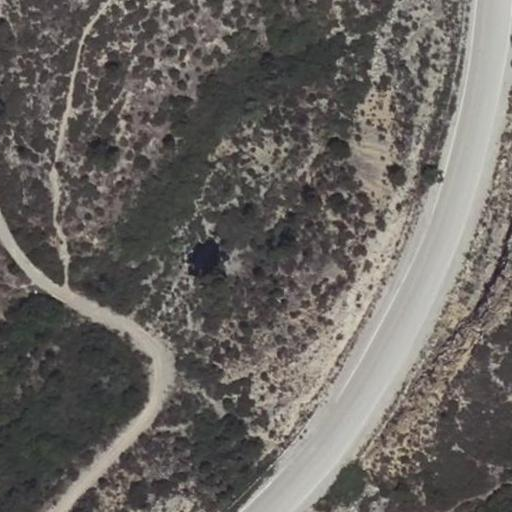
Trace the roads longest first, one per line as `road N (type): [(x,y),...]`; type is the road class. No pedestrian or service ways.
road 1 (unclassified): [(265,511),(331,438),(410,306),(450,207),(488,54),(493,0)]
road 2 (track): [(54,511),(137,421),(158,385),(159,361),(147,343),(53,290),(0,221)]
